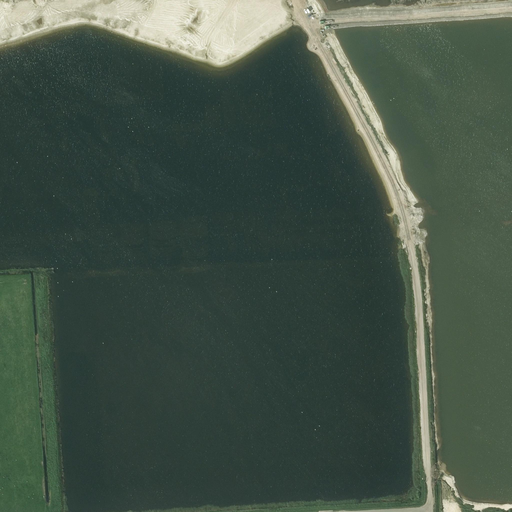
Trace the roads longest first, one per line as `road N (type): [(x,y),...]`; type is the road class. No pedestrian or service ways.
road 1 (unclassified): [(430,508),(420,299),(408,232)]
road 2 (track): [(296,0),(366,127),(408,232)]
